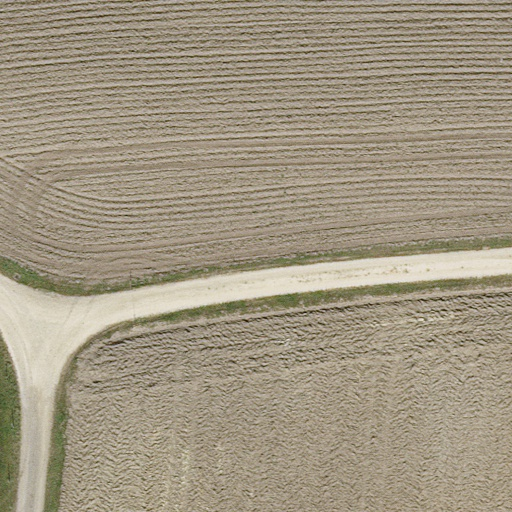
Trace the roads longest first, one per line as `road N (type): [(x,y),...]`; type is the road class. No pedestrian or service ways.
road 1 (track): [(50,336),(187,296),(511,269)]
road 2 (track): [(32,511),(50,336)]
